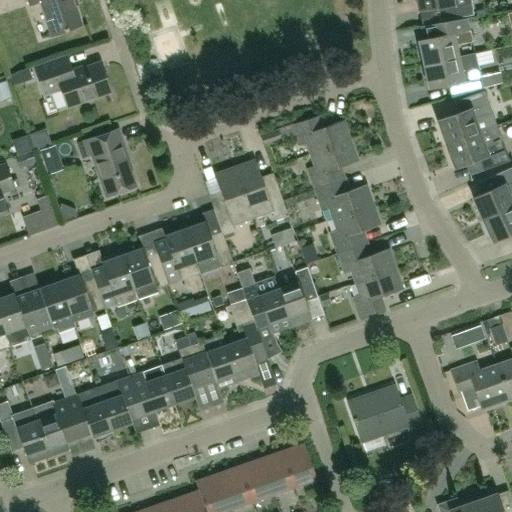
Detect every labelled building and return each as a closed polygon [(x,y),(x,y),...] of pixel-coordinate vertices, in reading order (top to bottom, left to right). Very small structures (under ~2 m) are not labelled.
[(27,0),(29,6),(38,2),(51,36),(81,25),(71,0),(27,0)] [(415,0),(418,12),(443,8),(444,20),(473,15),(470,0),(415,0)] [(423,65),(457,57),(455,47),(472,43),(467,19),(422,26),(425,40),(418,42),(423,65)] [(457,58),(457,57),(423,65),(428,89),(452,83),(455,97),(482,88),(475,54),(457,58)] [(66,57),(35,68),(44,94),(61,88),(67,107),(109,92),(99,63),(71,73),(66,57)] [(33,80),(28,69),(8,76),(12,88),(33,80)] [(0,83),(0,102),(11,98),(5,81),(0,83)] [(445,145),(492,128),(487,113),(491,112),(483,91),(456,101),(460,112),(436,121),(445,145)] [(309,156),(350,141),(343,121),(321,129),(316,117),(291,126),(298,147),(305,144),(309,156)] [(492,128),(445,145),(454,169),(478,160),(482,171),(509,161),(501,140),(497,141),(492,128)] [(259,135),(263,147),(282,141),(277,129),(259,135)] [(118,130),(82,142),(87,156),(90,155),(105,197),(135,187),(127,163),(129,163),(118,130)] [(350,141),(309,156),(313,167),(306,169),(314,190),(339,181),(335,169),(357,161),(350,141)] [(39,151),(47,175),(63,170),(54,145),(39,151)] [(28,154),(14,158),(17,166),(30,162),(28,154)] [(234,167),(252,218),(273,211),(275,218),(286,213),(275,181),(263,185),(255,160),(234,167)] [(0,213),(6,212),(0,194),(0,193),(13,189),(5,165),(0,166),(0,213)] [(252,218),(234,167),(214,174),(223,199),(211,203),(221,233),(222,232),(223,236),(234,232),(232,225),(252,218)] [(511,206),(511,167),(490,177),(495,188),(473,198),(482,220),(511,206)] [(343,193),(339,181),(314,190),(321,211),(328,209),(331,220),(373,205),(365,185),(343,193)] [(373,205),(331,220),(335,231),(329,233),(336,254),(362,245),(358,233),(380,225),(373,205)] [(511,206),(482,220),(492,242),(511,233),(511,206)] [(205,222),(184,229),(196,262),(200,274),(219,267),(220,268),(233,263),(223,236),(222,232),(221,233),(210,237),(205,222)] [(196,262),(184,229),(164,236),(169,251),(157,255),(168,286),(200,275),(200,274),(196,262)] [(362,245),(336,254),(344,275),(350,273),(354,284),(395,269),(388,249),(366,257),(362,245)] [(142,248),(122,255),(138,300),(158,293),(157,290),(168,286),(157,255),(146,259),(142,248)] [(138,300),(122,255),(101,263),(105,274),(94,278),(104,308),(114,305),(115,308),(138,300)] [(297,283),(277,289),(290,327),(311,320),(305,302),(317,298),(306,268),(293,272),(297,283)] [(395,269),(354,284),(358,295),(351,297),(359,318),(385,309),(380,297),(403,290),(395,269)] [(78,275),(59,282),(75,328),(73,323),(93,316),(92,313),(104,308),(94,278),(81,282),(78,275)] [(255,286),(251,288),(248,280),(239,284),(241,291),(242,291),(245,300),(253,321),(264,317),(271,335),(290,327),(277,289),(258,296),(255,286)] [(42,300),(30,304),(41,336),(54,331),(53,331),(56,329),(58,334),(75,328),(59,282),(38,289),(42,300)] [(13,293),(0,298),(0,319),(10,347),(41,336),(30,304),(19,308),(13,293)] [(193,298),(176,304),(181,319),(194,314),(195,316),(211,310),(206,296),(194,301),(193,298)] [(220,296),(211,299),(214,308),(223,305),(220,296)] [(267,360),(253,321),(245,300),(228,306),(235,327),(236,326),(241,340),(225,345),(238,382),(258,375),(256,367),(255,363),(267,360)] [(104,310),(95,314),(101,331),(110,327),(104,310)] [(176,310),(159,317),(163,328),(180,322),(176,310)] [(0,350),(10,347),(0,319),(0,350)] [(145,322),(133,327),(137,338),(150,333),(145,322)] [(508,341),(502,324),(489,328),(495,345),(508,341)] [(484,339),(480,326),(466,330),(471,343),(484,339)] [(202,343),(197,344),(193,333),(186,335),(203,385),(201,377),(212,373),(215,382),(216,381),(218,389),(238,382),(225,345),(225,346),(222,336),(202,343)] [(180,359),(161,365),(174,405),(195,398),(192,389),(203,385),(186,338),(174,341),(177,351),(178,351),(180,359)] [(129,346),(120,348),(123,357),(132,354),(129,346)] [(511,358),(496,364),(509,401),(511,399),(511,348),(510,349),(511,354),(511,358)] [(509,401),(496,364),(479,370),(475,361),(450,370),(458,394),(473,389),(481,411),(509,401)] [(174,405),(161,365),(128,377),(147,430),(159,426),(154,412),(174,405)] [(147,430),(128,377),(96,388),(98,393),(111,431),(132,424),(135,434),(147,430)] [(68,385),(60,387),(64,400),(72,397),(68,385)] [(394,386),(347,402),(361,442),(407,426),(408,429),(420,425),(410,396),(399,400),(394,386)] [(72,397),(64,400),(84,453),(94,450),(91,438),(111,431),(98,393),(96,388),(72,397)] [(51,401),(31,408),(49,458),(69,451),(71,458),(84,453),(64,400),(52,404),(51,401)] [(11,419),(6,420),(2,408),(0,408),(0,422),(2,429),(0,430),(0,438),(3,447),(8,445),(10,453),(22,448),(28,465),(49,458),(31,408),(10,416),(11,419)] [(416,440),(422,459),(436,454),(430,436),(416,440)] [(303,443),(281,451),(294,488),(316,480),(303,443)] [(294,488),(281,451),(259,459),(272,495),(294,488)] [(259,459),(238,466),(251,503),(272,495),(259,459)] [(251,503),(238,466),(216,474),(229,510),(251,503)] [(224,511),(229,510),(216,474),(196,481),(199,490),(204,504),(202,505),(204,511),(224,511)] [(471,497),(476,511),(501,511),(494,489),(471,497)] [(199,490),(176,498),(181,511),(204,511),(202,505),(204,504),(199,490)] [(387,490),(368,496),(372,508),(391,502),(387,490)] [(476,511),(471,497),(456,502),(455,499),(437,506),(439,511),(476,511)] [(181,511),(176,498),(155,506),(156,511),(181,511)]
